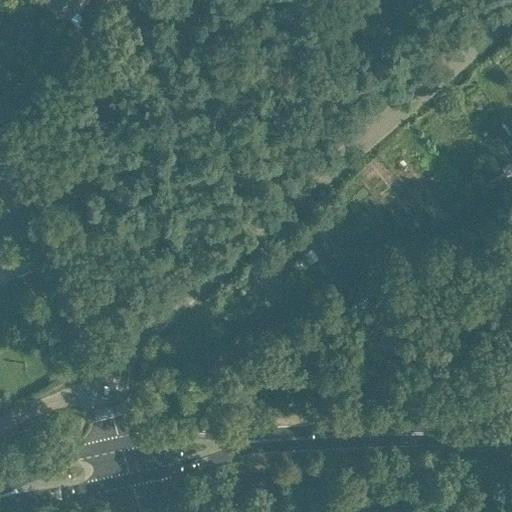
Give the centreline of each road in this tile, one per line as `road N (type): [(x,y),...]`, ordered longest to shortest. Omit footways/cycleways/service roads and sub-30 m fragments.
road 1 (unclassified): [(120,361),(141,331),(511,13)]
road 2 (unclassified): [(120,361),(86,343),(0,171)]
road 3 (tertiary): [(293,437),(511,434)]
road 4 (tertiary): [(293,437),(186,431),(120,443)]
road 5 (tertiary): [(132,478),(293,437)]
road 6 (tertiary): [(0,498),(132,478)]
road 7 (tertiary): [(120,443),(61,458),(0,492)]
